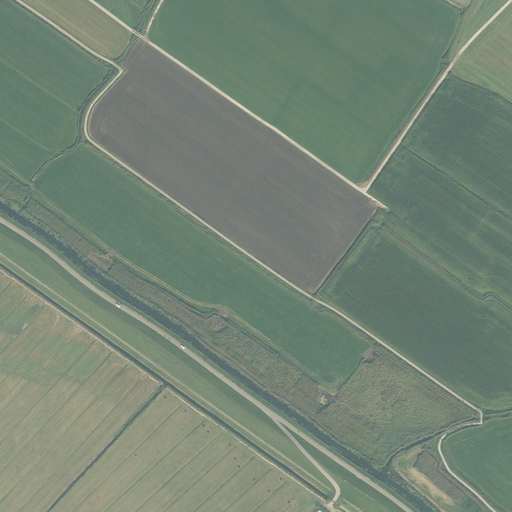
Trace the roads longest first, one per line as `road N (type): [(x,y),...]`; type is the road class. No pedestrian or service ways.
road 1 (tertiary): [(409,511),(0,220)]
road 2 (track): [(91,0),(390,211)]
road 3 (track): [(363,192),(460,51),(511,0)]
